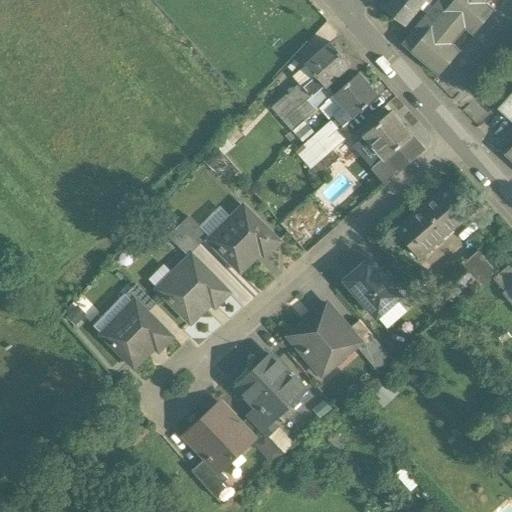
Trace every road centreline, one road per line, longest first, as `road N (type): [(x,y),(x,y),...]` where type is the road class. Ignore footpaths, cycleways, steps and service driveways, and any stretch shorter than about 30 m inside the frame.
road 1 (residential): [(166,393),(460,144)]
road 2 (residential): [(345,12),(460,144)]
road 3 (track): [(52,511),(166,393)]
